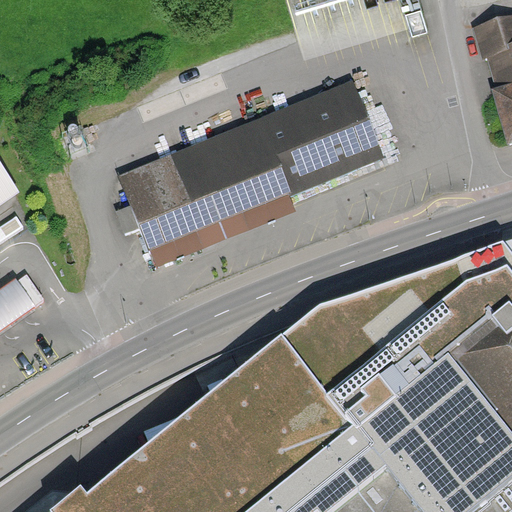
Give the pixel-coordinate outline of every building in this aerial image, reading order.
[(511,21),(480,31),(511,138),(511,21)] [(354,86),(119,183),(150,260),(152,259),(290,203),(291,202),(385,164),(354,86)] [(0,197),(11,190),(0,173),(0,197)] [(297,219),(291,202),(152,259),(158,276),(297,219)] [(511,511),(511,253),(325,310),(87,504),(80,494),(58,511),(511,511)] [(0,336),(37,310),(18,283),(0,295),(0,336)]
